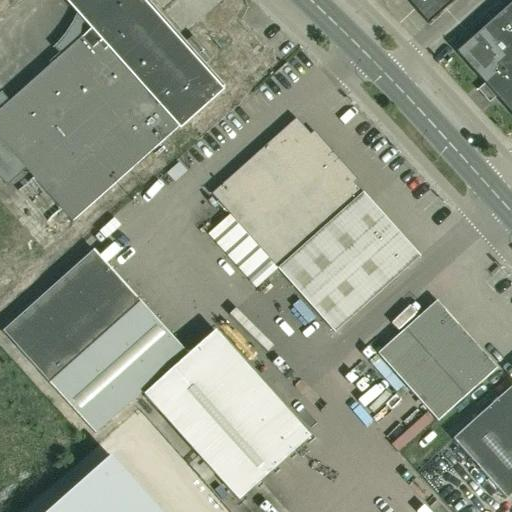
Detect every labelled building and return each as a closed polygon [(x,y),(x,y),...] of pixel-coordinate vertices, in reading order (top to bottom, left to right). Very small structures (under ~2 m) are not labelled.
[(80,223),(233,93),(154,0),(73,0),(98,28),(0,111),(0,170),(14,187),(32,171),(40,180),(26,192),(56,227),(72,214),(80,223)] [(407,0),(428,23),(454,0),(407,0)] [(488,103),(495,97),(511,115),(511,1),(456,53),(484,85),(477,91),(488,103)] [(296,119),(211,195),(229,216),(208,235),(256,288),(277,269),(333,333),(419,257),(296,119)] [(309,438),(215,332),(188,356),(93,251),(3,331),(95,435),(141,393),(238,502),(309,438)] [(437,421),(496,369),(437,301),(378,354),(437,421)] [(511,495),(511,388),(453,440),(506,500),(511,495)] [(159,511),(111,457),(48,511),(159,511)] [(466,476),(455,490),(474,506),(485,493),(466,476)]
